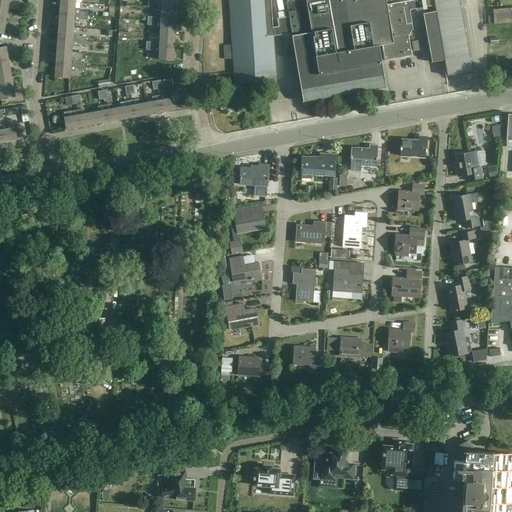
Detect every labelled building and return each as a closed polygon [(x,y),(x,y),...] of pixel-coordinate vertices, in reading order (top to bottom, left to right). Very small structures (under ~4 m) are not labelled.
[(0,0),(0,7),(8,9),(10,0),(0,0)] [(162,9),(177,10),(177,0),(149,0),(157,1),(157,3),(162,4),(162,9)] [(271,0),(229,0),(235,84),(276,81),(274,36),(273,28),(271,0)] [(391,2),(391,0),(290,0),(291,0),(286,1),(289,17),(292,33),(304,102),(386,88),(379,46),(382,45),(385,61),(412,56),(409,36),(413,29),(410,10),(409,5),(388,9),(387,4),(387,3),(391,2)] [(413,0),(387,4),(388,9),(409,5),(410,10),(435,5),(434,0),(413,0)] [(445,60),(448,76),(473,71),(460,0),(434,0),(435,5),(436,12),(424,14),(432,62),(445,60)] [(59,14),(88,16),(89,12),(81,11),(81,8),(76,8),(76,2),(60,1),(59,14)] [(0,20),(6,21),(8,9),(0,7),(0,20)] [(511,8),(493,10),(494,24),(511,22),(511,8)] [(148,21),(176,22),(177,10),(162,9),(161,14),(156,14),(156,17),(148,17),(148,21)] [(59,26),(74,27),(75,22),(80,22),(80,19),(88,20),(88,16),(59,14),(59,26)] [(279,27),(273,28),(274,36),(292,33),(289,17),(278,19),(279,27)] [(160,34),(176,35),(176,22),(148,21),(148,25),(156,25),(155,28),(160,29),(160,34)] [(58,39),(86,41),(87,37),(79,36),(79,33),(74,33),(74,27),(59,26),(58,39)] [(146,46),(175,48),(176,35),(160,34),(160,39),(155,39),(155,42),(146,41),(146,46)] [(57,51),(72,52),(73,47),(78,47),(78,44),(86,45),(86,41),(58,39),(57,51)] [(487,45),(488,53),(498,52),(497,44),(487,45)] [(175,48),(146,46),(146,50),(154,51),(154,53),(159,53),(158,59),(174,60),(175,48)] [(0,61),(9,59),(7,47),(0,47),(0,61)] [(56,64),(85,66),(85,61),(77,61),(77,58),(72,58),(72,52),(57,51),(56,64)] [(0,73),(11,72),(9,59),(0,61),(0,73)] [(85,66),(56,64),(55,77),(71,78),(71,72),(76,72),(76,69),(84,70),(85,66)] [(11,72),(0,73),(0,86),(13,84),(11,72)] [(172,78),(161,80),(162,89),(164,88),(174,87),(172,78)] [(98,81),(99,88),(111,85),(110,79),(98,81)] [(162,89),(161,80),(157,81),(158,89),(159,96),(162,112),(176,109),(174,98),(167,99),(166,94),(165,95),(164,88),(162,89)] [(0,97),(0,100),(16,97),(13,84),(0,86),(0,97)] [(245,112),(243,95),(236,97),(239,113),(245,112)] [(147,103),(149,114),(162,112),(159,96),(152,97),(153,101),(147,103)] [(149,114),(147,103),(140,104),(139,99),(132,100),(135,117),(149,114)] [(135,117),(132,100),(125,101),(126,106),(119,107),(122,119),(135,117)] [(122,119),(119,107),(113,109),(112,104),(105,105),(108,122),(122,119)] [(108,122),(105,105),(98,106),(99,111),(92,112),(94,124),(108,122)] [(94,124),(92,112),(86,113),(85,109),(78,110),(81,126),(94,124)] [(67,129),(81,126),(78,110),(71,111),(72,116),(65,117),(67,129)] [(1,125),(4,142),(18,139),(16,128),(8,129),(7,124),(4,125),(1,125)] [(495,147),(495,141),(488,141),(488,127),(481,127),(481,148),(495,147)] [(401,150),(401,156),(426,158),(426,152),(427,152),(428,137),(419,136),(419,141),(402,139),(401,139),(400,150),(401,150)] [(352,159),(351,165),(377,167),(377,161),(378,146),(370,145),(369,150),(353,148),(352,148),(351,159),(352,159)] [(476,152),(471,153),(457,155),(459,166),(457,167),(458,177),(467,175),(468,181),(483,178),(481,167),(479,167),(476,152)] [(312,174),(327,175),(335,176),(337,154),(320,153),(320,158),(303,157),(302,157),(301,168),(302,168),(301,178),(312,179),(312,174)] [(269,180),(270,165),(259,164),(259,169),(242,168),(242,167),(241,167),(240,174),(235,173),(234,183),(256,185),(255,196),(267,197),(268,180),(269,180)] [(399,191),(398,209),(419,211),(420,195),(424,195),(425,185),(413,184),(413,192),(399,191)] [(464,220),(466,229),(480,226),(478,217),(474,218),(470,195),(454,198),(457,213),(455,213),(456,222),(464,220)] [(241,241),(239,233),(254,231),(258,230),(257,230),(266,229),(263,213),(248,216),(247,210),(234,213),(236,223),(231,224),(234,242),(230,243),(232,254),(243,252),(241,241)] [(345,215),(342,247),(360,249),(362,228),(366,228),(367,213),(355,212),(355,216),(345,215)] [(496,216),(495,216),(494,215),(491,215),(491,217),(482,219),(483,226),(498,223),(496,216)] [(296,242),(325,244),(326,222),(314,221),(314,226),(297,224),(296,242)] [(395,253),(396,253),(395,256),(409,257),(409,254),(416,254),(422,254),(424,253),(424,247),(425,229),(411,228),(410,235),(396,234),(395,253)] [(451,243),(455,266),(472,263),(468,240),(477,239),(476,231),(463,233),(464,240),(451,243)] [(224,284),(227,299),(227,301),(232,300),(230,284),(225,256),(221,257),(226,284),(224,284)] [(243,256),(230,259),(234,283),(253,280),(254,282),(262,280),(259,263),(244,265),(243,256)] [(333,292),(361,294),(362,294),(363,275),(346,274),(347,269),(349,269),(350,263),(335,262),(333,292)] [(465,273),(464,264),(456,266),(458,274),(465,273)] [(493,300),(511,297),(511,267),(495,267),(493,300)] [(302,268),(302,273),(293,273),(293,284),(297,284),(296,301),(314,303),(316,269),(302,268)] [(392,296),(394,296),(394,302),(402,302),(402,296),(420,298),(422,272),(407,271),(407,279),(393,278),(392,296)] [(448,288),(452,311),(468,308),(464,291),(471,290),(469,276),(456,279),(458,286),(448,288)] [(511,297),(493,300),(491,324),(510,321),(511,332),(511,297)] [(243,304),(226,307),(230,330),(249,327),(252,327),(252,326),(259,325),(256,309),(245,311),(243,304)] [(93,340),(104,340),(105,334),(106,325),(105,325),(105,318),(94,318),(93,340)] [(445,333),(448,349),(447,349),(448,359),(458,357),(457,355),(468,353),(468,352),(471,350),(469,338),(465,338),(463,328),(466,327),(464,319),(450,322),(452,332),(445,333)] [(390,329),(388,347),(388,352),(402,353),(402,348),(409,349),(411,332),(415,333),(415,323),(404,322),(403,330),(390,329)] [(361,357),(361,356),(371,356),(372,345),(365,344),(365,347),(362,346),(362,339),(341,338),(340,356),(361,357)] [(293,364),(296,365),(310,366),(310,369),(322,370),(323,357),(322,357),(318,357),(315,357),(316,348),(295,346),(293,364)] [(500,348),(489,350),(491,357),(501,355),(500,348)] [(472,352),(474,362),(487,360),(487,349),(472,352)] [(260,376),(260,375),(270,376),(270,364),(264,364),(264,366),(260,366),(261,358),(240,357),(239,375),(260,376)] [(372,357),(372,370),(382,371),(383,358),(372,357)] [(511,511),(511,453),(470,451),(465,442),(460,444),(459,461),(456,460),(455,461),(454,461),(454,462),(453,476),(453,477),(454,477),(464,478),(461,511),(511,511)] [(384,447),(382,468),(382,472),(387,476),(396,477),(395,490),(423,492),(424,478),(410,477),(413,445),(404,445),(404,446),(393,445),(393,447),(384,447)] [(322,467),(322,476),(353,479),(355,465),(345,464),(346,452),(337,451),(336,454),(327,453),(325,467),(322,467)] [(295,476),(280,475),(281,469),(272,469),(273,466),(264,465),(264,467),(254,466),(253,477),(254,477),(254,479),(255,479),(254,485),(269,487),(268,494),(294,496),(295,476)] [(159,489),(158,491),(158,493),(159,495),(160,497),(162,496),(163,498),(174,496),(174,499),(195,501),(196,488),(195,488),(195,480),(187,479),(186,472),(170,475),(170,476),(164,476),(163,486),(161,486),(161,488),(159,489)]
